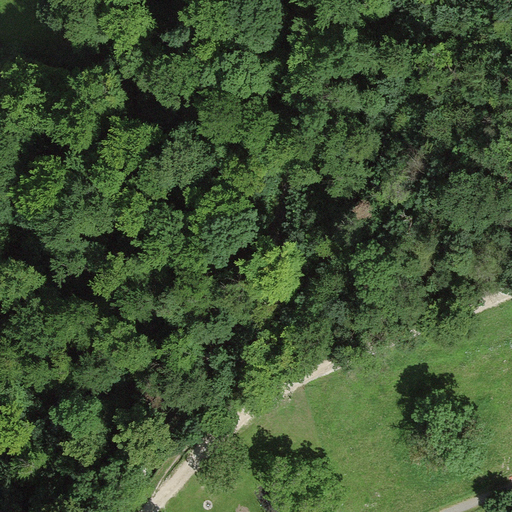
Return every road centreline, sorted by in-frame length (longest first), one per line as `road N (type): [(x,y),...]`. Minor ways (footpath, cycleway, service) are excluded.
road 1 (track): [(326,0),(307,114),(265,263),(114,511)]
road 2 (track): [(126,0),(144,123),(136,178),(90,278),(24,511)]
road 3 (track): [(151,508),(242,413),(347,354)]
road 4 (track): [(347,354),(511,290)]
